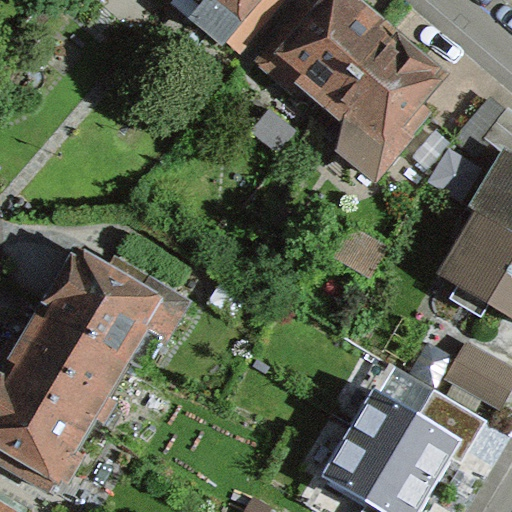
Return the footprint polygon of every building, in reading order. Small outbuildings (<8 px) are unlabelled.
[(259,0),(171,0),(223,43),(259,0)] [(453,84),(356,0),(319,0),(269,57),(338,117),(320,137),(370,180),(453,84)] [(472,221),(439,273),(511,319),(511,155),(494,145),(454,209),(472,221)] [(348,223),(329,257),(367,278),(385,243),(348,223)] [(73,243),(0,366),(0,452),(55,485),(166,298),(73,243)] [(511,367),(466,342),(446,380),(497,408),(511,380),(511,367)] [(389,364),(308,503),(324,511),(430,511),(484,419),(389,364)] [(17,511),(0,502),(0,511),(17,511)]
